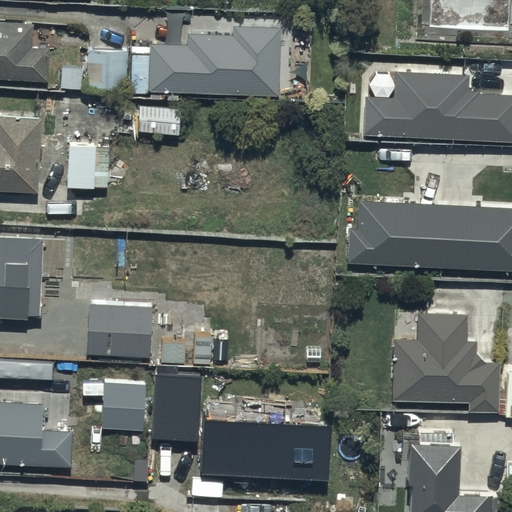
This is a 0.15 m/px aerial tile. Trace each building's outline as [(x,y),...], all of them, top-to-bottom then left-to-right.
[(32,16),(0,15),(0,74),(47,76),(48,42),(31,42),(32,16)] [(190,42),(154,40),(152,90),(281,95),(284,25),(235,23),(235,32),(190,30),(190,42)] [(129,46),(87,44),(85,84),(126,87),(129,46)] [(394,94),(363,93),(361,134),(511,139),(511,88),(470,86),(471,73),(395,70),(394,94)] [(183,106),(140,103),(139,130),(181,133),(183,106)] [(0,110),(0,188),(36,190),(40,113),(0,110)] [(109,141),(67,141),(67,185),(108,186),(109,141)] [(358,228),(350,228),(348,259),(511,266),(511,205),(360,199),(358,228)] [(42,233),(0,231),(0,314),(25,316),(25,312),(39,312),(42,233)] [(154,303),(86,301),(85,352),(153,354),(154,303)] [(417,310),(417,335),(393,335),(392,393),(467,395),(467,405),(498,405),(498,361),(485,359),(474,350),(474,339),(465,338),(466,312),(417,310)] [(511,366),(505,366),(503,412),(511,412),(511,366)] [(201,378),(156,375),(152,438),(197,441),(201,378)] [(146,384),(104,381),(101,428),(143,430),(146,384)] [(44,400),(0,399),(0,461),(73,463),(74,428),(43,427),(44,400)] [(330,428),(204,420),(201,474),(327,481),(330,428)] [(405,476),(407,476),(406,511),(496,511),(497,492),(488,491),(488,488),(454,487),(456,437),(406,436),(405,476)]
